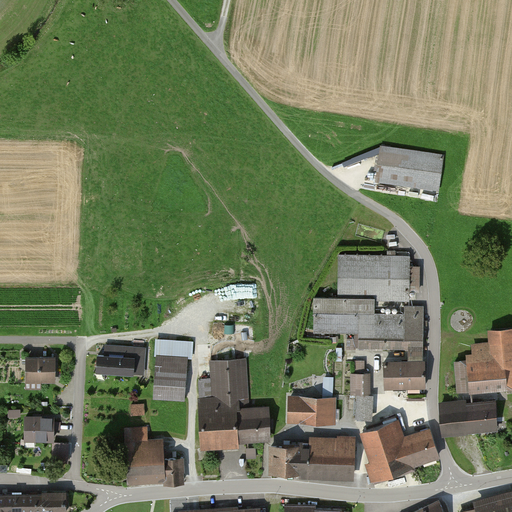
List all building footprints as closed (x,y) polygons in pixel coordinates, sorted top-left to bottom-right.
[(446,153),(383,144),(377,181),(440,191),(446,153)] [(410,252),(340,252),(340,295),(315,295),(315,333),(347,333),(347,347),(410,347),(410,358),(425,358),(425,333),(425,303),(406,303),(406,311),(376,311),(376,295),(410,295),(410,252)] [(511,324),(490,326),(491,340),(473,342),(474,351),(467,351),(468,357),(456,358),(459,391),(470,390),(508,387),(511,386),(511,324)] [(189,356),(194,357),(195,339),(156,337),(155,354),(158,354),(189,356)] [(106,350),(99,349),(98,369),(134,371),(145,372),(147,343),(106,340),(106,350)] [(58,353),(27,353),(28,381),(58,380),(58,353)] [(158,354),(155,396),(186,399),(189,356),(158,354)] [(240,439),(270,437),(268,403),(250,404),(247,355),(212,357),(215,406),(200,407),(202,448),(240,446),(240,439)] [(425,385),(425,358),(410,358),(386,358),(386,385),(425,385)] [(372,371),(352,371),(352,391),(372,391),(372,371)] [(337,394),(290,393),(290,422),(337,422),(337,420),(342,420),(342,404),(337,404),(337,394)] [(497,396),(443,399),(445,432),(500,429),(497,396)] [(146,401),(132,401),(132,412),(146,411),(146,401)] [(33,413),(26,413),(26,441),(56,440),(55,413),(41,413),(41,411),(33,411),(33,413)] [(417,468),(416,464),(439,456),(429,427),(406,435),(400,420),(363,433),(374,462),(368,465),(374,483),(417,468)] [(166,480),(185,479),(184,458),(165,459),(164,439),(150,439),(149,427),(127,428),(129,482),(166,480)] [(321,473),(355,473),(355,433),(311,433),(311,442),(302,442),(273,442),(273,471),(302,471),(302,473),(321,473)] [(257,456),(257,444),(248,445),(249,457),(257,456)] [(67,511),(67,492),(43,492),(43,494),(11,494),(11,495),(0,495),(0,511),(67,511)] [(511,511),(511,492),(477,501),(479,509),(467,511),(511,511)] [(443,511),(437,499),(409,511),(443,511)] [(317,503),(287,502),(286,511),(344,511),(344,507),(317,506),(317,503)] [(240,503),(181,507),(180,511),(261,511),(261,504),(240,505),(240,503)]
